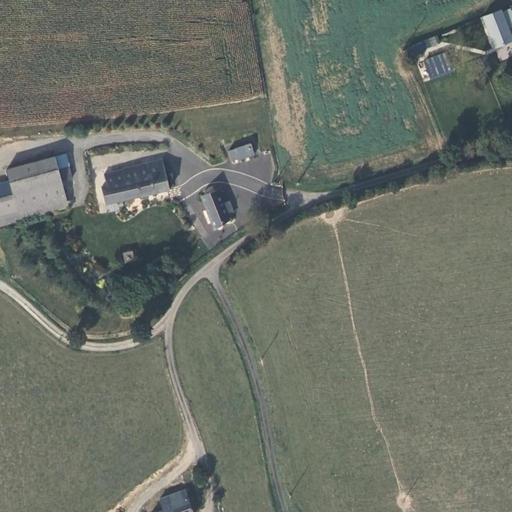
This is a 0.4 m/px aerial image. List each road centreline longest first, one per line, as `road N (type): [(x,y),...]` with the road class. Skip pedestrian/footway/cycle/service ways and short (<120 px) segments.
road 1 (unclassified): [(511,155),(425,167),(304,204),(209,267),(182,292),(171,316)]
road 2 (track): [(171,316),(143,340),(95,348),(52,332),(0,286)]
road 3 (unknown): [(304,204),(217,185),(165,204)]
